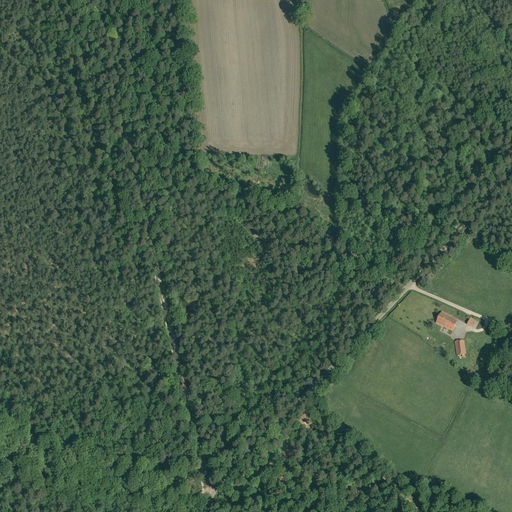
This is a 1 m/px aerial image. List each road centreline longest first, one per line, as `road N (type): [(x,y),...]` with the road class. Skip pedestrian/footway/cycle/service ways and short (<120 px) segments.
road 1 (unclassified): [(204,511),(214,490),(511,178)]
road 2 (track): [(95,0),(192,422)]
road 3 (track): [(202,499),(0,449)]
road 4 (track): [(302,398),(420,511)]
